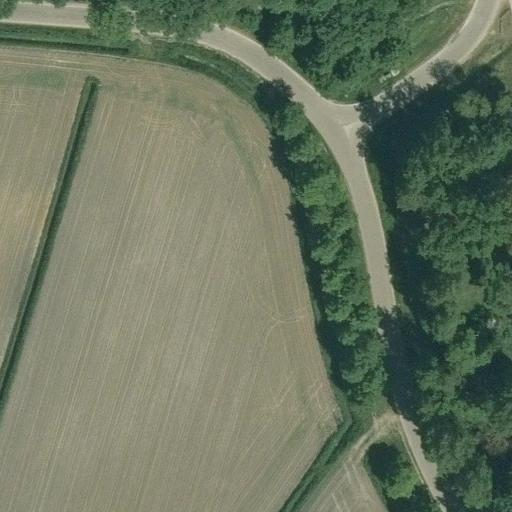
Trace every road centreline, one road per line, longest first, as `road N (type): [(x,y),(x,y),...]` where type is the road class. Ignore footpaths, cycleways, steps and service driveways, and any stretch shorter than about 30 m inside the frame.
road 1 (unclassified): [(453,511),(398,378),(363,204),(338,135)]
road 2 (unclassified): [(338,135),(278,72),(231,43),(169,25),(0,12)]
road 3 (unclassified): [(338,135),(449,59),(490,0)]
